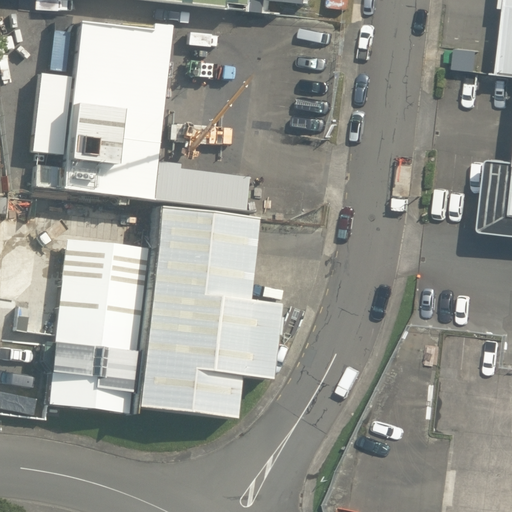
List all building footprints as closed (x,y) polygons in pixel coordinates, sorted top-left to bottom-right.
[(133,0),(242,12),(243,6),(263,9),(264,0),(133,0)] [(243,6),(242,12),(273,15),(275,1),(312,6),(312,0),(264,0),(263,9),(243,6)] [(501,77),(511,78),(511,0),(511,8),(508,8),(501,77)] [(64,159),(60,196),(246,217),(250,180),(222,176),(222,174),(207,173),(207,175),(179,172),(180,167),(155,164),(171,30),(152,28),(151,35),(77,26),(71,81),(38,77),(29,155),(64,159)] [(480,73),(482,53),(460,51),(458,71),(480,73)] [(511,163),(508,163),(505,164),(503,166),(502,171),(495,230),(496,234),(497,236),(501,237),(511,238),(511,163)] [(248,305),(257,223),(158,211),(136,413),(234,424),(239,381),(271,385),(276,337),(281,338),(283,320),(278,320),(279,308),(248,305)] [(128,417),(146,252),(64,243),(46,408),(128,417)] [(511,511),(511,496),(461,491),(458,511),(511,511)]
